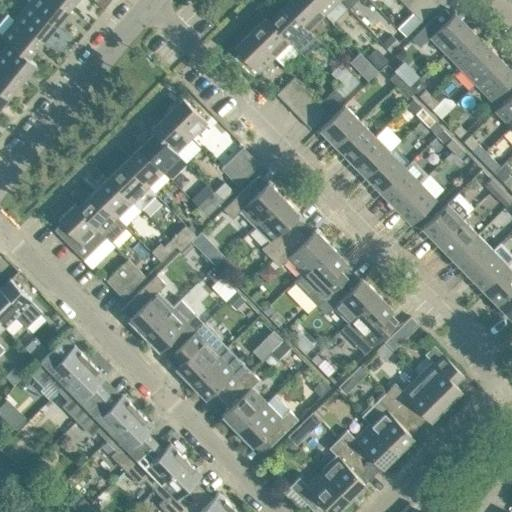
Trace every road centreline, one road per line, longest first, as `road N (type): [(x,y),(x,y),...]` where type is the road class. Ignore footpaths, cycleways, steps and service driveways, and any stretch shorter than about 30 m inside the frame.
road 1 (residential): [(497,364),(145,0)]
road 2 (residential): [(277,511),(0,228)]
road 3 (residential): [(0,181),(145,0)]
road 4 (residential): [(503,384),(410,476)]
